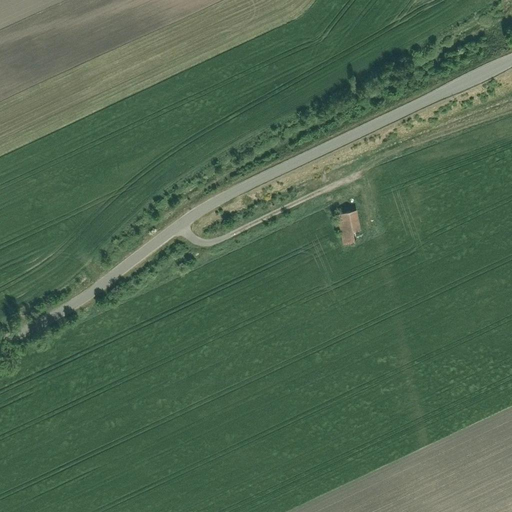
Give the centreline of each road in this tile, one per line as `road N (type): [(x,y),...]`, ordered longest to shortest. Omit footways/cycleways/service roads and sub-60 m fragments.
road 1 (unclassified): [(0,343),(95,290),(214,202),(511,57)]
road 2 (track): [(178,226),(201,243),(216,242),(356,177)]
